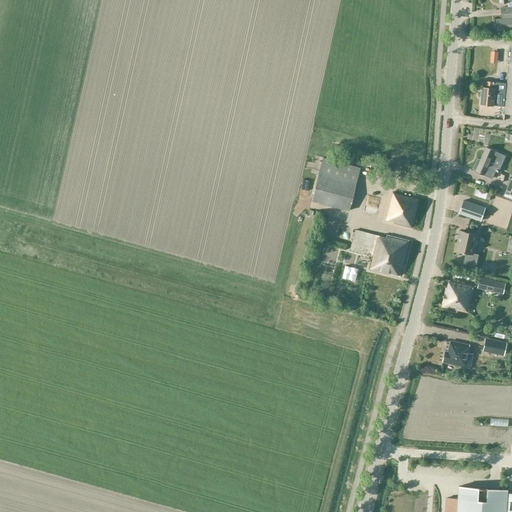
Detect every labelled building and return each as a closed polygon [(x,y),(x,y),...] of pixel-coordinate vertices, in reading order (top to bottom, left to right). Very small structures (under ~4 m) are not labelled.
[(511,0),(498,0),(499,3),(507,2),(508,6),(500,7),(501,18),(495,19),(496,31),(511,29),(511,0)] [(498,52),(491,51),(490,63),(497,64),(498,52)] [(492,106),(494,82),(486,81),(485,87),(482,87),(480,105),(492,106)] [(495,151),(485,147),(475,172),(484,175),(492,179),(495,172),(498,173),(506,156),(495,151)] [(361,168),(329,159),(323,158),(312,201),(349,211),(361,168)] [(378,210),(383,195),(371,192),(366,207),(378,210)] [(412,228),(420,200),(394,193),(387,219),(393,221),(393,223),(412,228)] [(484,206),(465,200),(460,213),(479,220),(484,206)] [(386,239),(380,238),(380,236),(355,229),(349,250),(375,257),(372,269),(400,276),(409,241),(387,236),(386,239)] [(477,234),(461,231),(456,250),(473,254),(477,234)] [(495,281),(480,278),(478,288),(493,291),(495,281)] [(468,311),(474,286),(449,280),(448,288),(446,287),(442,305),(468,311)] [(504,355),(506,344),(486,339),(484,350),(504,355)] [(451,342),(450,341),(448,352),(445,352),(443,362),(444,362),(444,361),(464,366),(464,367),(465,367),(470,346),(469,345),(469,346),(451,342)] [(453,493),(453,483),(443,482),(443,493),(453,493)] [(511,511),(511,493),(507,493),(508,490),(459,486),(458,499),(446,498),(445,511),(511,511)]
